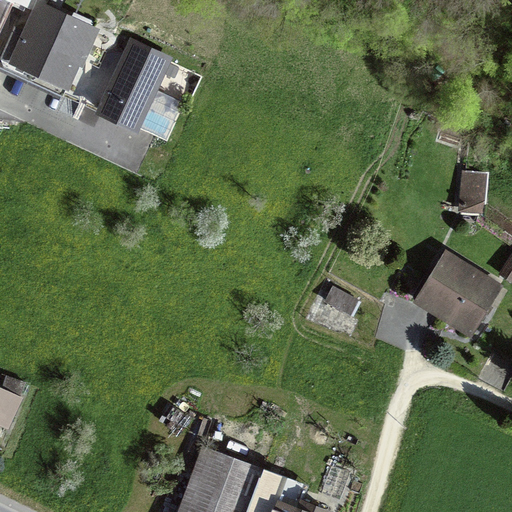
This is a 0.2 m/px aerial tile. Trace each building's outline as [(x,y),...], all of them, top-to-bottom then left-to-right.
[(0,56),(16,64),(21,53),(39,61),(36,67),(63,80),(75,56),(80,59),(93,32),(41,9),(30,33),(14,25),(0,56)] [(167,58),(133,42),(100,110),(135,127),(167,58)] [(464,171),(460,206),(484,208),(487,173),(464,171)] [(419,295),(473,328),(498,288),(444,255),(419,295)] [(511,255),(502,271),(511,277),(511,255)] [(349,313),(356,300),(334,288),(327,301),(349,313)] [(7,376),(7,377),(0,374),(0,419),(5,422),(25,382),(7,376)] [(264,469),(203,447),(179,511),(326,511),(327,510),(303,501),(300,509),(279,501),(281,493),(258,485),(264,469)]
